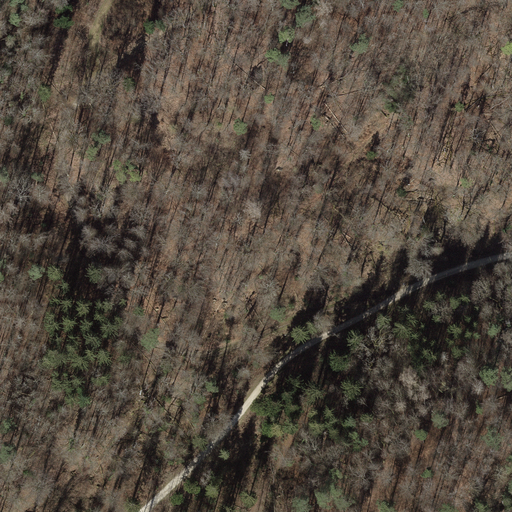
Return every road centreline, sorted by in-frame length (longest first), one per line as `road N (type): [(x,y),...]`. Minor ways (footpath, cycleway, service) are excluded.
road 1 (track): [(380,300),(316,312),(207,354),(166,349),(121,326),(95,285),(75,221),(79,98),(117,0)]
road 2 (track): [(138,511),(230,424),(277,365),(380,300),(511,246)]
